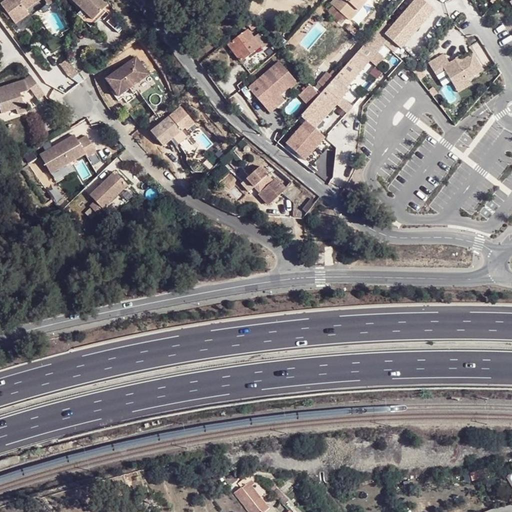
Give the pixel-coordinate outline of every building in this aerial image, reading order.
[(28,0),(2,0),(0,2),(0,9),(11,25),(25,15),(22,11),(32,4),(28,0)] [(109,4),(104,0),(72,0),(82,10),(93,20),(100,13),(109,4)] [(356,52),(318,95),(309,106),(300,117),(305,121),(314,129),(348,91),(345,87),(368,60),(361,54),(398,12),(403,16),(417,0),(402,0),(401,1),(379,26),(356,52)] [(345,0),(331,0),(330,3),(348,19),(357,10),(345,0)] [(345,0),(357,10),(365,2),(363,0),(345,0)] [(103,16),(100,13),(93,20),(82,10),(78,15),(91,28),(103,16)] [(398,12),(361,54),(368,60),(403,16),(398,12)] [(127,26),(117,13),(111,19),(120,32),(127,26)] [(247,29),(226,45),(240,62),(259,47),(260,50),(268,43),(259,32),(253,37),(247,29)] [(482,71),(472,54),(457,63),(454,59),(448,63),(442,53),(427,62),(435,76),(443,71),(452,85),(464,78),(466,80),(482,71)] [(135,54),(104,76),(118,94),(148,72),(135,54)] [(66,58),(59,63),(70,78),(77,73),(66,58)] [(279,61),(248,88),(261,103),(268,96),(270,98),(286,83),(289,87),(296,81),(279,61)] [(40,94),(25,74),(20,79),(0,86),(0,113),(14,108),(16,114),(24,111),(18,93),(23,91),(27,88),(34,99),(40,94)] [(268,96),(261,103),(269,112),(276,105),(284,98),(280,94),(289,86),(286,83),(270,98),(268,96)] [(318,95),(309,84),(298,94),(309,106),(318,95)] [(170,115),(151,130),(162,145),(181,130),(179,126),(182,124),(191,117),(181,105),(170,115)] [(194,122),(191,117),(182,124),(179,126),(181,130),(185,127),(186,129),(194,122)] [(314,129),(305,121),(287,143),(306,159),(324,138),(314,129)] [(87,157),(95,152),(86,136),(77,140),(74,135),(39,155),(49,174),(70,162),(85,154),(87,157)] [(72,164),(70,162),(49,174),(52,177),(72,164)] [(250,173),(244,179),(259,193),(257,194),(266,203),(270,203),(280,193),(289,203),(298,193),(289,185),(286,187),(269,171),(266,174),(258,166),(253,170),(250,173)] [(105,207),(128,184),(115,171),(91,193),(96,199),(91,205),(101,216),(108,210),(105,207)] [(240,489),(233,494),(248,511),(273,511),(259,495),(257,496),(249,487),(252,486),(249,482),(240,489)] [(289,500),(277,488),(271,494),(283,505),(289,500)]
